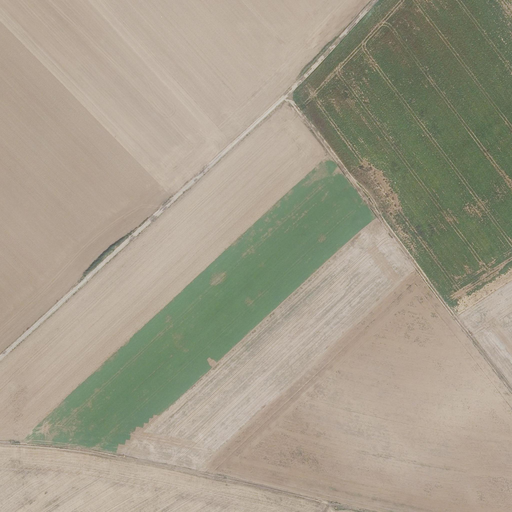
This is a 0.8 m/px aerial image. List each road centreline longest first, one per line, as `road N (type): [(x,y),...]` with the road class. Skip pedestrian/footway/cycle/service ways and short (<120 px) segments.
road 1 (track): [(0,359),(286,95),(375,0)]
road 2 (track): [(286,95),(511,389)]
